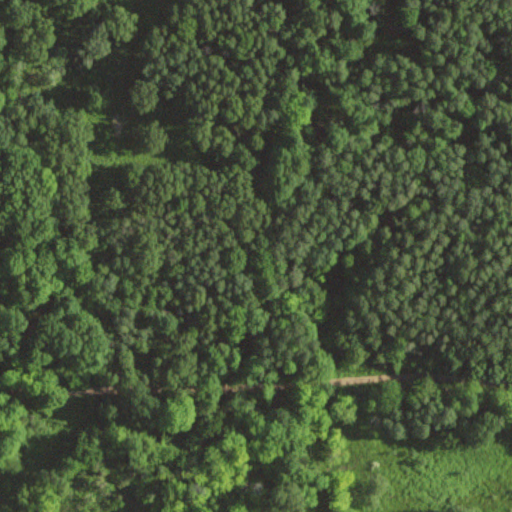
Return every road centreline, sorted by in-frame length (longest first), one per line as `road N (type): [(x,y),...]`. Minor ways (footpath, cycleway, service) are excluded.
road 1 (track): [(0,386),(421,375),(511,381)]
road 2 (track): [(0,310),(76,276),(155,265),(198,245),(234,204),(271,125),(315,78),(355,0)]
